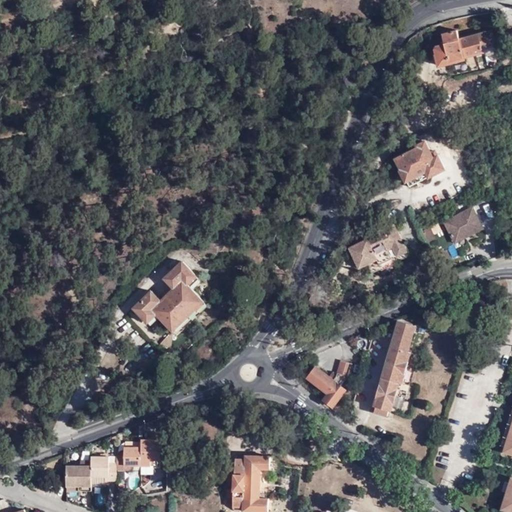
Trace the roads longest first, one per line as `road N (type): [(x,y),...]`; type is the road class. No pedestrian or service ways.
road 1 (unclassified): [(313,248),(390,39),(418,14),(458,0)]
road 2 (residential): [(264,365),(511,265)]
road 3 (tertiary): [(0,460),(234,379)]
road 4 (tertiary): [(447,511),(301,399),(264,380)]
road 5 (residential): [(313,248),(371,168),(433,116)]
road 6 (unknown): [(453,511),(475,472),(508,349)]
road 7 (unclassified): [(252,356),(313,248)]
road 8 (residential): [(415,200),(463,180),(433,116)]
